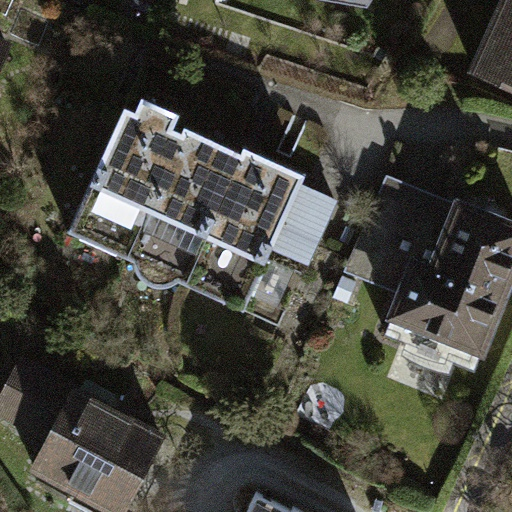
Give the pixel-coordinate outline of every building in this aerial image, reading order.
[(282,0),(372,16),(384,0),(282,0)] [(511,0),(510,0),(479,71),(511,85),(511,0)] [(136,111),(123,105),(68,231),(132,259),(135,269),(140,278),(148,283),(157,286),(170,285),(177,278),(278,322),(301,271),(269,257),(272,249),(306,263),(334,197),(300,182),(304,171),(259,152),(256,159),(182,127),(180,131),(171,128),(177,114),(141,99),(136,111)] [(386,174),(379,191),(406,202),(377,273),(349,262),(346,272),(401,294),(425,235),(443,242),(458,204),(386,174)] [(379,191),(349,262),(377,273),(406,202),(379,191)] [(511,272),(511,225),(458,204),(443,242),(425,235),(401,294),(385,334),(472,370),(511,272)] [(22,357),(0,395),(0,411),(47,438),(31,466),(73,490),(82,475),(125,499),(161,436),(22,357)] [(293,504),(258,486),(245,511),(319,511),(295,500),(293,504)]
